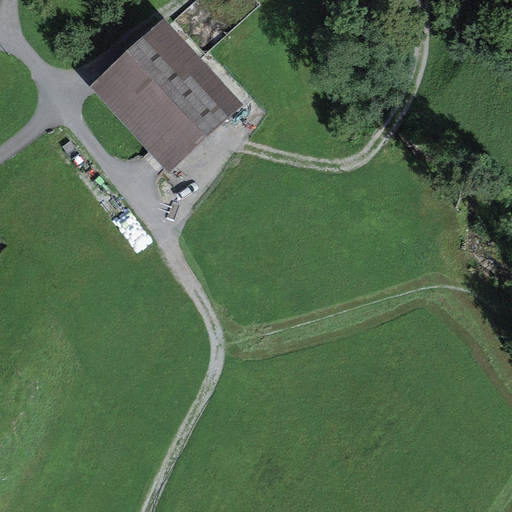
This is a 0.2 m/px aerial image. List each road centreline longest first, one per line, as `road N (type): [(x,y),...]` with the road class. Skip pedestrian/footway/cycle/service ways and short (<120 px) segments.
road 1 (track): [(225,350),(153,511)]
road 2 (track): [(225,350),(215,308),(164,232)]
